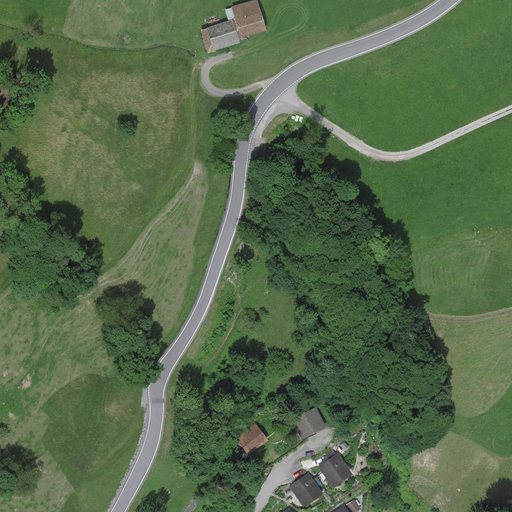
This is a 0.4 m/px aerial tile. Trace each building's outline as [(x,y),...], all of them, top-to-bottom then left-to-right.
[(252,0),(230,6),(230,8),(239,38),(264,31),(255,0),(252,0)] [(230,8),(224,10),(227,20),(231,19),(237,39),(239,38),(230,8)] [(227,20),(198,29),(206,54),(214,51),(213,50),(238,43),(237,39),(231,19),(227,20)] [(0,69),(0,105),(7,108),(19,77),(0,69)] [(316,407),(289,418),(299,439),(325,427),(316,407)] [(254,423),(233,437),(244,454),(266,440),(254,423)] [(328,458),(316,466),(331,487),(350,474),(336,453),(334,454),(332,450),(325,454),(328,458)] [(251,499),(272,469),(260,461),(240,491),(251,499)] [(307,473),(287,486),(301,507),(321,493),(307,473)] [(354,500),(345,505),(349,511),(355,511),(360,509),(354,500)]
